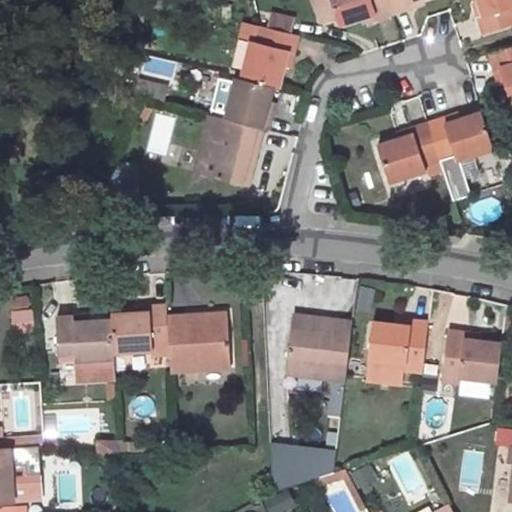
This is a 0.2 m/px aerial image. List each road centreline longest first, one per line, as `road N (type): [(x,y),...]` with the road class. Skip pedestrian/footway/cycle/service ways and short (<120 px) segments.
road 1 (residential): [(457,52),(416,51),(329,79),(286,244)]
road 2 (residential): [(0,259),(181,241),(286,244)]
road 3 (residential): [(286,244),(393,248),(511,274)]
